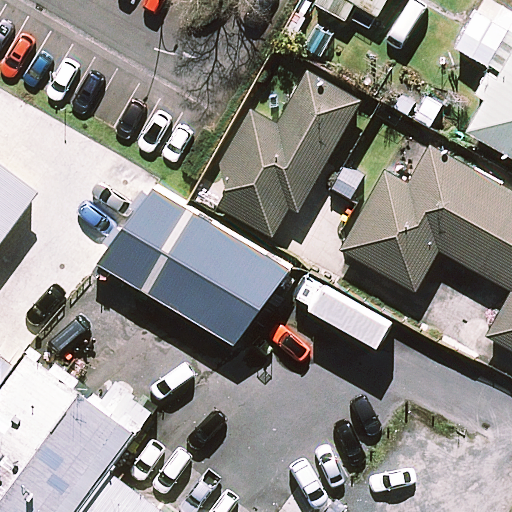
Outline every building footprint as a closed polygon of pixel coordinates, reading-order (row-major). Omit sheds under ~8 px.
[(392,0),(312,0),(348,22),(360,3),(382,17),(392,0)] [(487,0),(460,47),(495,67),(479,95),(492,102),(475,133),(511,153),(511,1),(510,0),(487,0)] [(255,114),(202,204),(220,215),(226,205),(279,236),(295,208),(304,214),(322,183),(327,186),(335,191),(354,202),(369,178),(349,166),(381,112),(310,71),(277,127),(255,114)] [(0,231),(50,164),(0,127),(0,231)] [(511,303),(494,336),(511,346),(511,188),(414,132),(392,171),(347,250),(421,291),(445,250),(511,287),(511,303)] [(289,266),(160,188),(106,263),(241,344),(289,266)] [(26,345),(0,379),(0,511),(58,511),(118,435),(146,397),(45,320),(26,345)] [(0,325),(0,379),(26,345),(0,325)] [(220,511),(118,435),(58,511),(220,511)]
